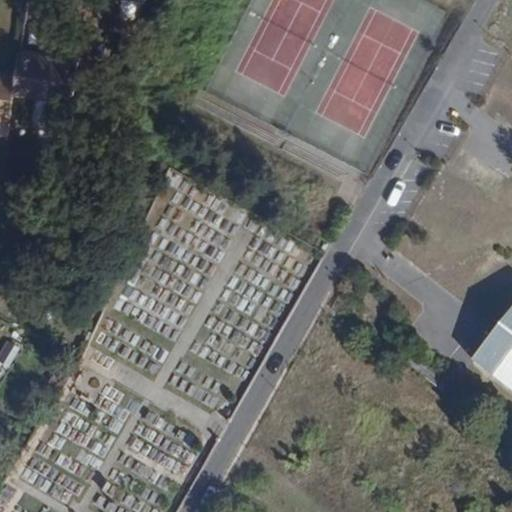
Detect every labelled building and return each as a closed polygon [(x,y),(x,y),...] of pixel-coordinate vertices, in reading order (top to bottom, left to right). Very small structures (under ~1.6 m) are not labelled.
[(123,77),(136,44),(118,37),(105,69),(123,77)] [(70,112),(75,71),(14,65),(13,76),(10,106),(29,108),(50,110),(70,112)] [(0,121),(8,123),(10,106),(13,76),(0,75),(0,121)] [(48,127),(50,110),(29,108),(28,125),(48,127)] [(501,335),(481,360),(477,365),(511,391),(511,320),(502,333),(501,335)] [(405,351),(445,381),(455,368),(414,338),(405,351)]
